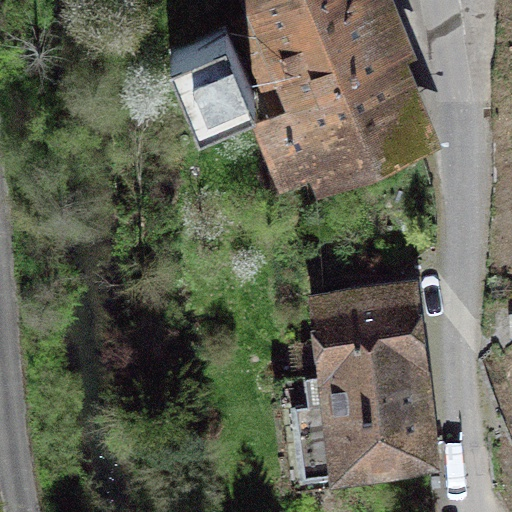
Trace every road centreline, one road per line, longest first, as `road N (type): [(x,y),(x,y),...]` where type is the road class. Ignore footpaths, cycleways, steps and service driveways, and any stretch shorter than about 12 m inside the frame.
road 1 (unclassified): [(474,511),(461,342),(462,157),(441,0)]
road 2 (unclassified): [(0,309),(23,511)]
